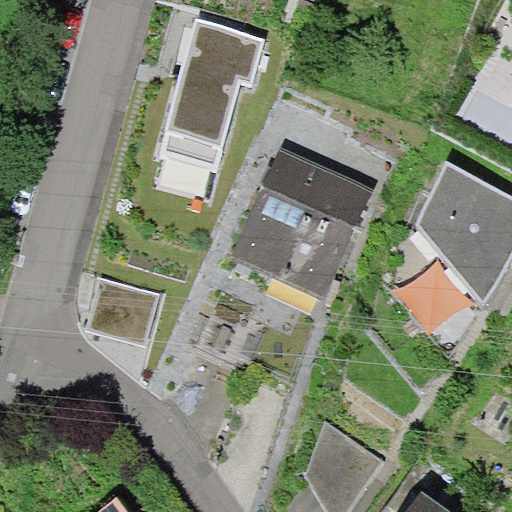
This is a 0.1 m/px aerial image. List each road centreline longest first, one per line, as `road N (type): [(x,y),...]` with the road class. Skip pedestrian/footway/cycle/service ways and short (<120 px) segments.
road 1 (residential): [(31,314),(110,0)]
road 2 (residential): [(229,511),(211,476),(31,314)]
